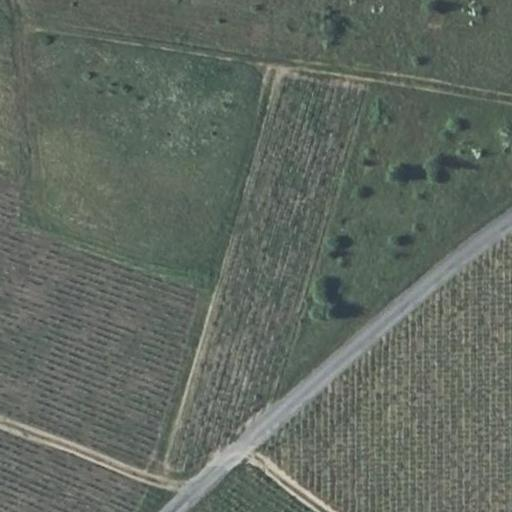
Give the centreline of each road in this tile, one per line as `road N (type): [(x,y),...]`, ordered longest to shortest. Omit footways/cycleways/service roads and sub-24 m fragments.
road 1 (unclassified): [(511,220),(173,511)]
road 2 (track): [(0,424),(186,498)]
